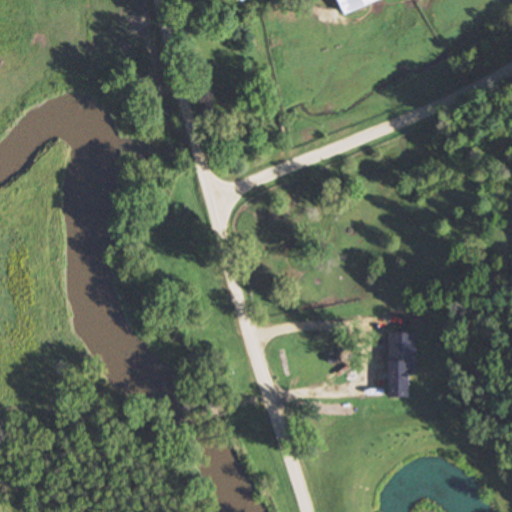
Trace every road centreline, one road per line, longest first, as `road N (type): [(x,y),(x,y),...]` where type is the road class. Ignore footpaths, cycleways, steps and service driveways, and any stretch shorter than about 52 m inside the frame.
road 1 (residential): [(301,511),(156,0)]
road 2 (residential): [(209,200),(364,140),(511,66)]
